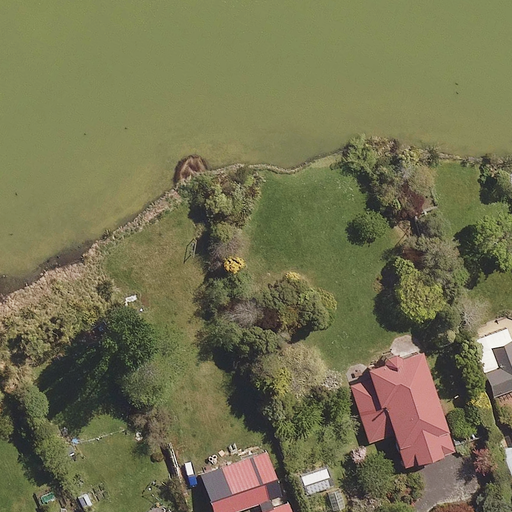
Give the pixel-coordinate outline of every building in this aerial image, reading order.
[(511,339),(496,345),(503,364),(489,369),(498,393),(511,388),(511,339)] [(454,451),(422,350),(368,367),(373,381),(349,388),(367,444),(394,436),(403,467),(454,451)] [(275,475),(267,451),(220,467),(228,491),(206,499),(210,511),(229,511),(272,497),(266,478),(275,475)] [(333,485),(327,466),(303,474),(309,492),(333,485)] [(291,511),(288,502),(257,511),(291,511)]
